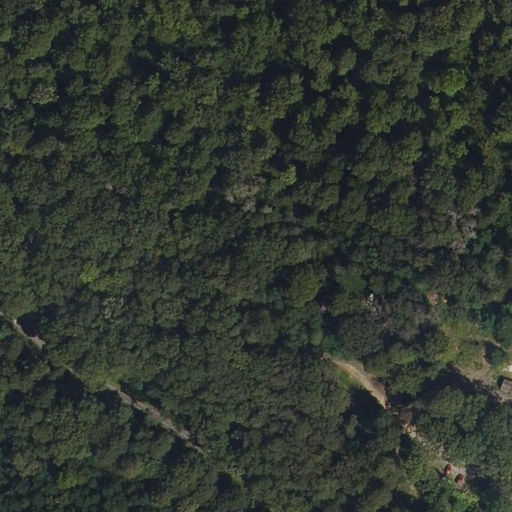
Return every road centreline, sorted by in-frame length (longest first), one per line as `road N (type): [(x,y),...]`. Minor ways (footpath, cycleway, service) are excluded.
road 1 (track): [(0,221),(17,221),(153,328),(200,343),(351,365),(379,380),(459,465),(511,479)]
road 2 (unclassified): [(287,511),(0,310)]
road 3 (track): [(55,352),(52,296),(0,239)]
